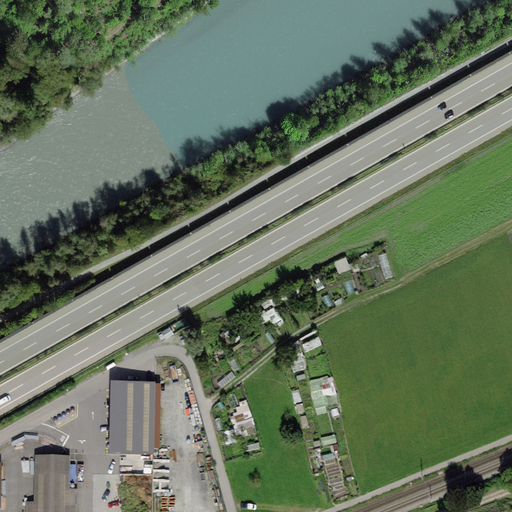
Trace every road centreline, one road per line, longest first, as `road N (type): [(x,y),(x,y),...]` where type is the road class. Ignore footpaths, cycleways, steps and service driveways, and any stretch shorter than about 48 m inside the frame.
road 1 (motorway): [(511,74),(0,363)]
road 2 (motorway): [(0,398),(511,109)]
road 3 (track): [(511,231),(311,325),(203,408),(188,360),(172,350),(147,356)]
road 4 (track): [(511,437),(328,511)]
road 5 (unclassified): [(147,356),(0,439)]
